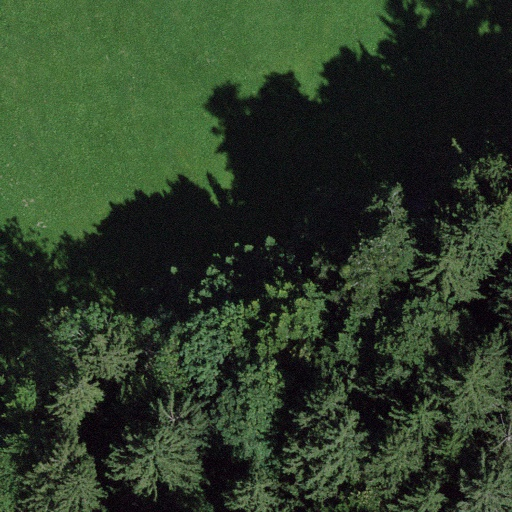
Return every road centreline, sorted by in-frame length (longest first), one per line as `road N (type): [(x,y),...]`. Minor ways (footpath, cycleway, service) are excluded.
road 1 (unclassified): [(0,476),(105,409),(388,293)]
road 2 (track): [(388,293),(511,185)]
road 3 (track): [(388,293),(511,243)]
